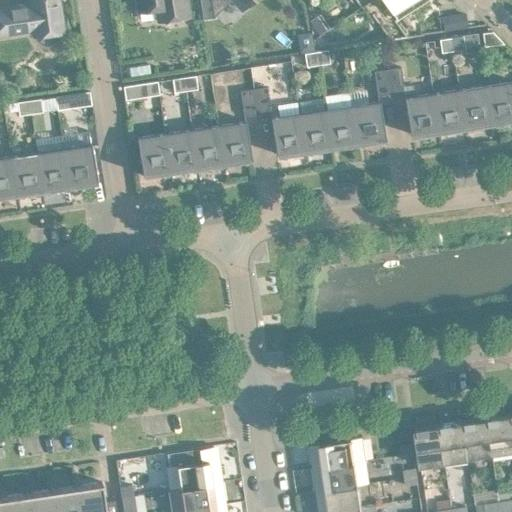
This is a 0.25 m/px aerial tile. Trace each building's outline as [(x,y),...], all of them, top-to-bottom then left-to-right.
[(0,29),(31,25),(31,31),(62,26),(58,0),(14,0),(0,2),(0,29)] [(135,0),(136,6),(154,4),(155,6),(162,5),(164,14),(187,11),(185,0),(135,0)] [(210,0),(212,12),(213,12),(213,11),(224,0),(236,0),(241,4),(244,0),(210,0)] [(385,0),(395,14),(414,0),(385,0)] [(464,8),(441,11),(443,25),(466,22),(464,8)] [(480,28),(482,41),(502,38),(490,26),(480,28)] [(461,30),(449,32),(451,46),(463,44),(461,30)] [(451,46),(449,32),(437,34),(439,48),(451,46)] [(326,44),(314,46),(316,59),(328,57),(326,44)] [(316,59),(314,46),(303,48),(305,61),(316,59)] [(389,89),(402,87),(403,87),(402,81),(399,62),(385,64),(389,89)] [(376,91),(389,89),(385,64),(372,66),(376,91)] [(194,70),(182,72),(184,85),(196,84),(194,70)] [(184,85),(182,72),(171,74),(173,87),(184,85)] [(158,89),(156,76),(121,81),(123,94),(158,89)] [(510,77),(483,81),(488,117),(499,115),(500,120),(511,117),(511,114),(511,113),(511,83),(511,76),(510,76),(510,77)] [(403,87),(402,87),(408,129),(421,127),(422,131),(434,129),(434,125),(436,125),(431,89),(412,91),(411,80),(402,81),(403,87)] [(483,81),(457,85),(462,121),(473,119),(474,123),(486,122),(486,117),(488,117),(483,81)] [(265,82),(251,84),(255,109),(268,107),(265,82)] [(255,109),(251,84),(238,86),(242,111),(255,109)] [(457,85),(431,89),(436,125),(447,123),(448,127),(460,126),(460,121),(462,121),(457,85)] [(90,99),(88,86),(53,91),(55,104),(90,99)] [(38,93),(27,95),(29,108),(40,107),(38,93)] [(29,108),(27,95),(15,97),(17,110),(29,108)] [(376,97),(349,101),(354,137),(365,135),(366,140),(379,138),(378,133),(383,133),(377,95),(376,96),(376,97)] [(349,101),(323,105),(328,141),(339,139),(340,143),(353,142),(352,137),(354,137),(349,101)] [(323,105),(297,109),(302,145),(313,143),(314,147),(326,145),(326,141),(328,141),(323,105)] [(302,145),(297,109),(270,113),(269,111),(274,149),(287,147),(288,151),(300,149),(300,145),(302,145)] [(243,117),(215,121),(221,157),(223,157),(224,161),(236,159),(236,155),(249,153),(243,115),(243,117)] [(215,121),(189,125),(195,161),(197,160),(198,164),(210,163),(210,158),(221,157),(215,121)] [(189,125),(163,128),(168,165),(171,164),(171,168),(184,166),(183,162),(195,161),(189,125)] [(168,165),(163,128),(136,132),(136,131),(135,131),(140,169),(145,168),(145,172),(158,170),(157,166),(168,165)] [(88,140),(61,144),(66,180),(77,178),(78,182),(91,180),(90,176),(94,176),(89,138),(88,138),(88,140)] [(61,144),(35,148),(40,184),(51,182),(52,186),(64,184),(64,180),(66,180),(61,144)] [(35,148),(9,151),(14,187),(25,186),(26,190),(38,188),(38,184),(40,184),(35,148)] [(14,187),(9,151),(0,152),(0,193),(12,192),(12,188),(14,187)] [(181,319),(185,344),(200,341),(196,316),(181,319)] [(511,420),(510,408),(486,412),(492,449),(511,446),(511,420)] [(486,412),(463,415),(468,453),(492,449),(486,412)] [(463,415),(439,419),(445,456),(468,453),(463,415)] [(445,456),(439,419),(413,423),(419,460),(445,456)] [(308,439),(311,462),(354,456),(354,457),(364,455),(361,432),(308,439)] [(399,439),(400,449),(412,448),(411,438),(399,439)] [(163,461),(166,484),(220,476),(216,453),(163,461)] [(315,485),(357,479),(367,477),(364,455),(354,457),(354,456),(311,462),(315,485)] [(402,464),(404,472),(416,470),(415,462),(402,464)] [(416,470),(404,472),(405,480),(417,478),(416,470)] [(104,511),(99,476),(73,480),(78,511),(104,511)] [(170,508),(181,506),(181,505),(223,499),(220,476),(166,484),(170,508)] [(315,485),(318,507),(360,501),(357,479),(315,485)] [(78,511),(73,480),(48,484),(52,511),(78,511)] [(117,481),(119,491),(131,490),(129,480),(117,481)] [(52,511),(48,484),(24,487),(27,511),(52,511)] [(27,511),(24,487),(0,491),(0,500),(1,511),(27,511)] [(131,490),(119,491),(121,506),(133,504),(131,490)] [(449,493),(436,495),(437,505),(450,503),(449,493)] [(511,493),(498,496),(499,506),(511,503),(511,493)] [(499,506),(498,496),(483,498),(484,508),(499,506)] [(181,506),(181,511),(224,511),(223,499),(181,505),(181,506)] [(318,507),(318,511),(361,511),(360,501),(318,507)] [(465,501),(450,503),(451,511),(457,511),(467,511),(465,501)] [(451,511),(450,503),(437,505),(435,505),(436,511),(451,511)]
